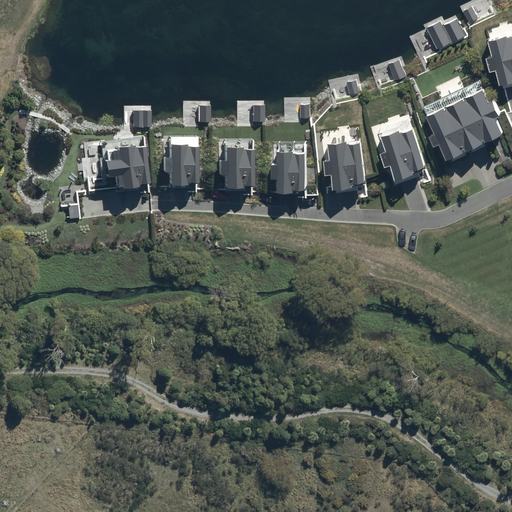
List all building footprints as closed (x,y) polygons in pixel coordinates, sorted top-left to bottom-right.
[(465,11),(470,23),(479,19),(474,7),(465,11)] [(458,20),(445,26),(452,42),(465,36),(458,20)] [(443,23),(428,30),(438,49),(452,42),(445,26),(443,23)] [(511,35),(489,41),(493,59),(487,61),(491,77),(498,75),(501,88),(511,85),(511,35)] [(390,66),(394,80),(405,77),(400,63),(390,66)] [(348,82),(351,96),(361,94),(358,80),(348,82)] [(488,102),(479,81),(421,108),(432,133),(428,135),(433,147),(440,144),(447,158),(502,132),(494,116),(500,113),(494,99),(488,102)] [(300,104),(300,119),(310,119),(311,104),(300,104)] [(198,107),(198,122),(209,122),(209,107),(198,107)] [(253,107),(253,122),(264,122),(264,107),(253,107)] [(133,111),(132,127),(150,127),(150,111),(133,111)] [(428,173),(412,130),(382,140),(388,155),(382,157),(388,173),(392,171),(397,184),(428,173)] [(361,141),(330,146),(338,196),(369,191),(361,141)] [(164,178),(164,191),(182,191),(182,188),(193,188),(193,152),(183,152),(183,148),(165,148),(165,162),(159,162),(159,178),(164,178)] [(112,182),(112,196),(130,194),(130,191),(144,190),(142,155),(127,156),(127,151),(109,153),(110,167),(102,168),(103,183),(112,182)] [(221,181),(221,194),(239,194),(239,191),(250,191),(251,156),(240,156),(240,151),(222,151),(222,166),(217,166),(217,181),(221,181)] [(276,183),(276,196),(294,196),(294,192),(305,193),(305,157),(295,157),(295,153),(277,153),(277,167),(271,167),(271,183),(276,183)] [(133,216),(95,204),(93,212),(130,223),(133,216)]
